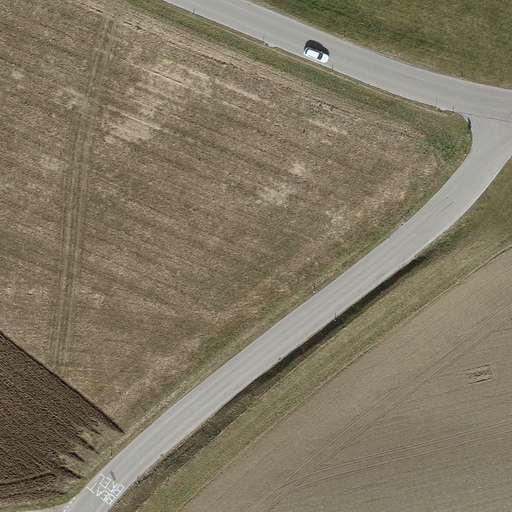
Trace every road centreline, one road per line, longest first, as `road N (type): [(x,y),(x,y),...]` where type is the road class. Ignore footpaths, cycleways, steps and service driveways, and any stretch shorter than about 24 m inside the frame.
road 1 (tertiary): [(86,511),(159,438),(438,214),(511,120)]
road 2 (tertiary): [(511,106),(410,80),(207,0)]
